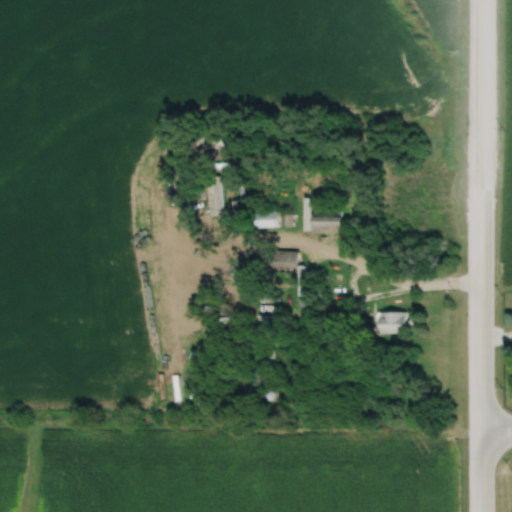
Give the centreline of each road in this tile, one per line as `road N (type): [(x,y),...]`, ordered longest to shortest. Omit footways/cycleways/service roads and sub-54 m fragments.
road 1 (residential): [(481,0),(481,187)]
road 2 (tertiary): [(481,187),(480,362)]
road 3 (tertiary): [(480,362),(479,511)]
